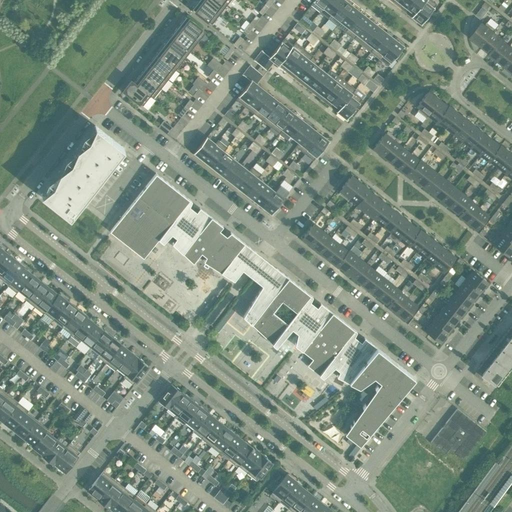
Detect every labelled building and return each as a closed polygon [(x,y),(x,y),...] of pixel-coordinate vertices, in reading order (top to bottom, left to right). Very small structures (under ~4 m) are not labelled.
[(219,14),(201,0),(198,0),(192,9),(212,24),(219,14)] [(227,5),(220,0),(201,0),(219,14),(227,5)] [(319,12),(328,0),(314,0),(310,5),(319,12)] [(328,18),(342,0),(328,0),(319,12),(328,18)] [(336,25),(352,6),(344,0),(342,0),(328,18),(336,25)] [(414,14),(424,0),(411,0),(406,7),(414,14)] [(429,13),(436,4),(431,0),(424,0),(414,14),(411,16),(421,24),(424,19),(427,21),(432,15),(429,13)] [(262,14),(268,7),(265,4),(259,11),(262,14)] [(345,32),(360,12),(352,6),(336,25),(345,32)] [(353,39),(369,19),(360,12),(345,32),(353,39)] [(205,32),(186,16),(178,26),(198,42),(205,32)] [(253,26),(258,19),(255,16),(250,23),(253,26)] [(365,41),(377,26),(369,19),(353,39),(354,39),(357,35),(365,41)] [(482,46),(496,29),(487,22),(482,27),(480,25),(472,35),(475,37),(473,39),(482,46)] [(248,33),(253,26),(250,23),(244,30),(248,33)] [(198,42),(178,26),(170,36),(190,51),(198,42)] [(370,52),(386,32),(377,26),(365,41),(373,48),(370,52)] [(490,54),(502,39),(494,32),(496,29),(482,46),(490,53),(489,54),(490,54)] [(379,59),(394,39),(386,32),(370,52),(379,59)] [(190,51),(170,36),(163,45),(183,61),(190,51)] [(237,46),(242,39),(239,37),(234,44),(237,46)] [(280,62),(295,42),(293,45),(284,38),(269,57),(261,51),(254,60),(267,70),(274,61),(278,65),(280,62)] [(399,51),(403,46),(394,39),(379,59),(388,66),(394,57),(397,59),(402,53),(399,51)] [(498,61),(510,46),(501,40),(502,39),(490,54),(498,61)] [(289,69),(304,49),(295,42),(280,62),(289,69)] [(183,61),(163,45),(155,54),(175,70),(183,61)] [(507,67),(511,60),(511,48),(510,46),(498,61),(507,67)] [(227,58),(233,51),(230,49),(224,56),(227,58)] [(297,75),(312,55),(304,49),(289,69),(297,75)] [(175,70),(155,54),(148,64),(168,80),(175,70)] [(305,82),(318,66),(310,60),(313,56),(312,55),(297,75),(305,82)] [(222,65),(213,58),(207,64),(213,69),(217,72),(222,65)] [(168,80),(148,64),(141,73),(160,89),(168,80)] [(245,107),(260,87),(256,84),(263,75),(250,65),(243,74),(251,81),(236,100),(245,107)] [(314,88),(326,73),(318,66),(305,82),(314,88)] [(211,79),(217,72),(213,69),(208,76),(211,79)] [(160,89),(141,73),(134,82),(131,80),(130,81),(153,98),(160,89)] [(322,95),(338,75),(337,75),(334,79),(326,73),(314,88),(322,95)] [(331,102),(346,82),(338,75),(322,95),(331,102)] [(207,84),(198,76),(192,83),(198,88),(202,91),(207,84)] [(153,98),(130,81),(123,90),(143,106),(150,96),(153,99),(153,98)] [(337,111),(355,89),(346,82),(331,102),(339,108),(337,111)] [(253,113),(269,94),(260,87),(245,107),(253,113)] [(196,98),(202,91),(198,88),(193,95),(196,98)] [(355,107),(361,99),(353,92),(355,89),(337,111),(346,118),(350,114),(353,116),(358,110),(355,107)] [(426,118),(439,100),(431,93),(429,96),(426,94),(418,103),(421,105),(417,111),(426,118)] [(262,120),(277,100),(269,94),(253,113),(262,120)] [(187,110),(192,103),(189,100),(184,107),(187,110)] [(270,127),(286,107),(277,100),(262,120),(270,127)] [(437,122),(449,106),(448,106),(448,107),(439,100),(426,118),(428,115),(437,122)] [(446,127),(457,113),(449,106),(437,122),(438,121),(446,127)] [(181,116),(187,110),(184,107),(178,114),(181,116)] [(279,133),(294,114),(286,107),(270,127),(279,133)] [(454,134),(466,119),(457,113),(446,127),(454,134)] [(290,136),(303,120),(294,114),(279,133),(279,134),(282,130),(290,136)] [(463,141),(474,126),(466,119),(454,134),(463,141)] [(173,128),(163,120),(158,127),(167,135),(173,128)] [(296,147),(311,127),(303,120),(290,136),(298,142),(295,146),(296,147)] [(50,183),(53,185),(41,194),(70,217),(124,148),(95,125),(50,183)] [(471,147),(483,133),(474,126),(463,141),(471,147)] [(304,153),(319,134),(311,127),(296,147),(304,153)] [(382,155),(396,138),(387,131),(383,136),(382,136),(375,145),(375,146),(373,148),(382,155)] [(480,154),(491,139),(483,133),(471,147),(480,154)] [(313,160),(328,141),(319,134),(304,153),(313,160)] [(203,160),(218,140),(215,143),(206,137),(194,153),(203,160)] [(391,162),(402,147),(394,141),(396,138),(382,155),(391,162)] [(488,161),(500,145),(499,146),(491,139),(480,154),(488,161)] [(211,166),(227,147),(218,140),(203,160),(211,166)] [(497,166),(509,152),(500,145),(488,161),(489,161),(489,160),(497,166)] [(220,173),(232,157),(224,151),(227,147),(211,166),(220,173)] [(399,169),(411,154),(402,147),(391,162),(399,169)] [(506,173),(511,165),(511,154),(509,152),(497,166),(506,173)] [(408,175),(420,160),(419,160),(411,154),(399,169),(408,175)] [(228,180),(241,164),(232,157),(220,173),(228,180)] [(417,181),(429,167),(420,160),(408,175),(408,176),(409,175),(417,181)] [(237,186),(252,167),(252,166),(249,170),(241,164),(228,180),(237,186)] [(245,193),(261,173),(252,167),(237,186),(245,193)] [(426,188),(437,173),(429,167),(417,181),(426,188)] [(373,376),(380,382),(345,435),(348,437),(353,441),(360,446),(414,377),(262,257),(156,173),(110,231),(143,258),(158,239),(163,243),(171,234),(176,238),(172,243),(193,263),(202,252),(206,255),(203,262),(233,280),(242,269),(249,274),(263,286),(243,316),(275,347),(291,328),(297,333),(294,345),(312,359),(307,365),(323,378),(335,366),(340,369),(336,376),(359,387),(373,376)] [(254,200),(266,184),(258,178),(261,174),(261,173),(245,193),(254,200)] [(434,195),(445,180),(437,173),(426,188),(434,195)] [(347,200),(360,183),(352,176),(350,178),(349,178),(342,187),(342,188),(338,193),(347,200)] [(442,201),(454,187),(445,180),(434,195),(442,201)] [(357,205),(369,190),(360,183),(347,200),(347,201),(350,198),(357,204),(356,205),(357,205)] [(262,206),(275,191),(266,184),(254,200),(262,206)] [(451,208),(462,193),(454,187),(442,201),(451,208)] [(365,212),(377,197),(369,191),(369,190),(357,205),(365,212)] [(271,213),(284,198),(275,191),(262,206),(271,213)] [(459,216),(471,200),(462,193),(451,208),(459,214),(458,215),(459,216)] [(374,218),(385,204),(377,197),(365,212),(374,218)] [(467,222),(479,208),(471,201),(471,200),(459,216),(467,222)] [(382,225),(394,211),(385,204),(374,218),(382,225)] [(476,229),(488,215),(479,208),(467,222),(476,229)] [(391,232),(402,217),(394,211),(382,225),(391,232)] [(399,238),(411,224),(402,217),(391,232),(399,238)] [(311,246),(322,231),(314,224),(312,227),(311,226),(303,235),(304,236),(302,239),(311,246)] [(408,245),(420,230),(419,230),(411,224),(399,238),(408,245)] [(511,229),(507,226),(500,235),(511,244),(511,229)] [(417,251),(429,236),(420,230),(408,245),(408,246),(409,245),(417,251)] [(320,252),(331,238),(322,231),(311,246),(320,252)] [(511,249),(511,244),(500,235),(493,244),(508,255),(511,249)] [(426,258),(437,243),(429,236),(417,251),(426,258)] [(328,259),(340,244),(331,238),(320,252),(328,259)] [(434,264),(446,250),(437,243),(426,258),(434,264)] [(337,266),(349,250),(348,250),(348,251),(340,244),(328,259),(337,266)] [(346,271),(357,257),(349,250),(337,266),(338,265),(346,271)] [(443,271),(455,257),(446,250),(434,264),(443,271)] [(5,252),(0,257),(0,276),(14,259),(12,258),(13,257),(10,254),(9,255),(5,252)] [(354,278),(366,264),(357,257),(346,271),(354,278)] [(15,260),(14,259),(0,276),(0,278),(7,284),(7,285),(7,286),(23,266),(18,262),(19,261),(15,259),(15,260)] [(363,285),(374,270),(366,264),(354,278),(363,285)] [(23,266),(7,286),(16,293),(31,274),(30,273),(30,272),(27,269),(26,271),(22,267),(23,266)] [(371,292),(383,277),(374,270),(363,285),(371,292)] [(487,281),(472,270),(465,279),(480,290),(487,281)] [(32,275),(31,274),(16,293),(18,291),(26,298),(25,299),(25,300),(40,281),(35,277),(36,276),(33,274),(32,275)] [(380,298),(391,284),(383,277),(371,292),(380,298)] [(480,290),(465,279),(459,287),(473,299),(480,290)] [(41,282),(40,281),(25,300),(34,307),(49,288),(44,284),(45,283),(42,281),(41,282)] [(388,306),(400,290),(391,284),(380,298),(388,305),(387,306),(388,306)] [(473,299),(459,287),(452,295),(467,307),(473,299)] [(51,288),(50,289),(49,288),(34,307),(43,314),(58,294),(57,295),(53,292),(54,290),(51,288)] [(396,313),(407,298),(399,292),(400,291),(400,290),(388,306),(396,313)] [(60,295),(58,294),(43,314),(44,313),(53,320),(67,301),(63,298),(64,297),(60,294),(60,295)] [(208,311),(218,298),(214,295),(204,308),(208,311)] [(467,307),(452,295),(445,304),(460,316),(467,307)] [(405,320),(416,305),(407,298),(396,313),(405,320)] [(68,302),(67,301),(53,320),(62,327),(76,308),(72,305),(73,304),(69,301),(68,302)] [(460,316),(445,304),(439,313),(453,324),(460,316)] [(82,311),(81,312),(76,308),(62,327),(70,334),(69,335),(70,335),(85,315),(84,314),(85,313),(82,311)] [(224,324),(234,311),(231,308),(220,321),(224,324)] [(447,332),(453,324),(439,313),(432,321),(447,332)] [(86,316),(85,315),(70,335),(79,342),(93,323),(92,322),(93,321),(90,319),(89,320),(85,317),(86,316)] [(447,332),(432,321),(426,329),(412,318),(412,317),(407,324),(425,338),(425,337),(429,333),(440,342),(447,332)] [(98,327),(93,323),(79,342),(81,340),(89,347),(102,330),(101,330),(102,328),(99,326),(98,327)] [(494,384),(511,361),(511,324),(473,374),(488,386),(492,382),(494,384)] [(104,331),(102,330),(89,347),(98,354),(96,356),(97,356),(111,337),(107,334),(108,333),(104,330),(104,331)] [(116,341),(111,337),(97,356),(106,363),(120,344),(119,344),(120,343),(117,340),(116,341)] [(121,345),(120,344),(106,363),(114,370),(129,352),(125,348),(126,347),(122,344),(121,345)] [(130,352),(129,352),(114,370),(115,370),(116,369),(125,375),(138,359),(134,355),(134,354),(131,351),(130,352)] [(139,359),(138,359),(125,375),(125,376),(127,374),(136,381),(147,366),(143,362),(143,361),(140,358),(139,359)] [(171,384),(158,401),(167,408),(180,392),(179,391),(180,390),(177,387),(176,388),(171,384)] [(167,408),(176,415),(176,416),(189,399),(188,398),(189,397),(186,394),(185,395),(180,392),(167,408)] [(0,419),(1,421),(2,420),(3,421),(18,402),(7,394),(0,403),(0,419)] [(320,407),(328,400),(325,396),(317,403),(320,407)] [(184,425),(185,423),(198,406),(197,405),(198,404),(195,401),(194,402),(189,399),(176,416),(176,415),(174,417),(184,425)] [(18,402),(3,421),(8,424),(7,425),(12,429),(13,428),(13,429),(28,410),(18,402)] [(194,430),(196,428),(195,428),(207,413),(202,409),(203,408),(200,406),(199,407),(198,406),(185,423),(194,430)] [(463,460),(486,431),(457,408),(430,442),(445,454),(448,449),(463,460)] [(28,410),(13,429),(14,429),(13,430),(18,434),(19,433),(24,437),(37,420),(27,412),(28,410)] [(195,428),(196,428),(204,434),(204,435),(216,420),(215,419),(216,418),(212,415),(212,416),(207,413),(195,428)] [(37,420),(24,437),(29,441),(28,442),(33,446),(33,445),(34,445),(33,446),(47,428),(37,420)] [(204,434),(201,438),(210,446),(225,427),(220,423),(221,422),(218,420),(217,421),(216,420),(204,435),(204,434)] [(225,427),(210,446),(219,453),(234,434),(233,433),(234,432),(230,430),(230,431),(225,427)] [(39,450),(43,454),(43,455),(56,439),(45,431),(48,429),(47,428),(33,446),(34,447),(33,448),(38,451),(39,450)] [(234,434),(219,453),(228,460),(243,441),(238,437),(239,436),(236,434),(235,435),(234,434)] [(49,460),(53,463),(69,444),(69,443),(66,447),(56,439),(43,455),(44,456),(43,457),(48,461),(49,460)] [(245,441),(244,442),(243,441),(228,460),(237,467),(238,466),(253,447),(252,447),(251,448),(247,445),(248,444),(245,441)] [(80,452),(69,444),(53,463),(54,464),(54,463),(56,464),(55,465),(58,467),(59,466),(65,471),(80,452)] [(238,466),(247,473),(262,454),(257,451),(258,450),(254,447),(254,448),(253,447),(238,466)] [(263,455),(262,454),(247,473),(256,480),(271,462),(266,458),(267,457),(263,454),(263,455)] [(99,498),(98,498),(98,499),(114,479),(103,471),(88,489),(94,494),(93,495),(96,497),(97,496),(99,498)] [(295,482),(296,481),(286,474),(270,495),(279,502),(295,482)] [(107,507),(108,506),(109,507),(124,487),(114,479),(98,499),(103,503),(102,504),(107,507)] [(303,489),(295,482),(279,502),(288,508),(303,489)] [(114,511),(121,511),(135,495),(135,494),(134,495),(124,487),(109,507),(110,506),(114,510),(113,511),(114,511)] [(292,511),(298,511),(312,495),(303,489),(288,508),(292,511)] [(138,511),(145,503),(135,495),(121,511),(138,511)] [(312,511),(320,502),(312,495),(298,511),(312,511)] [(320,502),(312,511),(325,511),(328,509),(329,509),(320,502)] [(154,511),(156,511),(145,503),(138,511),(154,511)]
